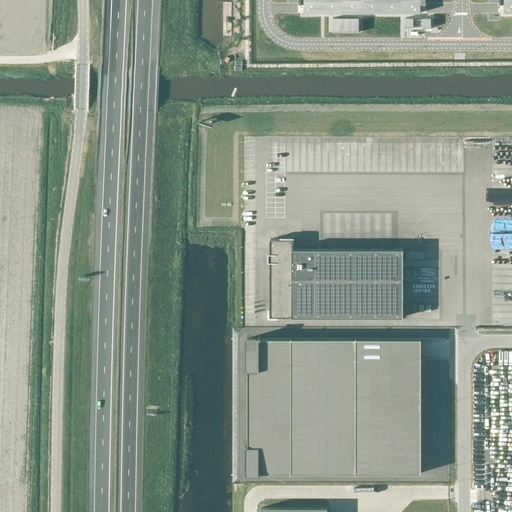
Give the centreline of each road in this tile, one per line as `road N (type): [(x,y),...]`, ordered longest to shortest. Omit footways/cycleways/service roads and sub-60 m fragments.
road 1 (unclassified): [(58,511),(58,318),(77,157),(82,0)]
road 2 (motorway): [(118,0),(101,511)]
road 3 (motorway): [(128,511),(144,0)]
road 4 (unknown): [(466,344),(463,214),(456,205),(306,202),(259,212),(252,150)]
road 5 (unclassified): [(465,511),(466,344),(511,344)]
